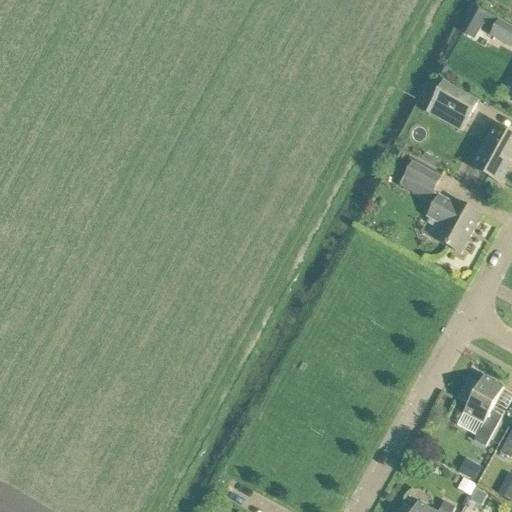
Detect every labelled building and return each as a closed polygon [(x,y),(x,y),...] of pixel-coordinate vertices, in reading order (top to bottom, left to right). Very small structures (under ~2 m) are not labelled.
[(511,29),(499,22),(491,37),(511,48),(511,29)] [(476,103),(445,86),(429,116),(460,133),(476,103)] [(472,170),(476,172),(500,185),(511,163),(511,136),(496,127),(472,170)] [(413,165),(405,179),(433,195),(441,181),(413,165)] [(435,242),(461,256),(482,218),(456,204),(454,206),(440,199),(429,220),(443,228),(435,242)] [(492,413),(505,390),(485,379),(480,387),(470,381),(459,401),(469,407),(465,415),(484,426),(475,443),(486,449),(503,419),(492,413)] [(511,434),(501,455),(511,461),(511,434)] [(482,469),(466,460),(458,475),(474,484),(482,469)] [(511,503),(511,477),(509,475),(498,496),(511,504),(511,503)]
